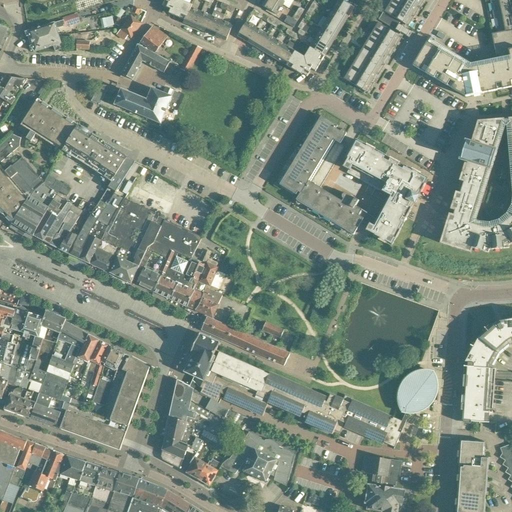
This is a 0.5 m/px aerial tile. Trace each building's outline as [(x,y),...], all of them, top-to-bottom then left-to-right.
[(191,8),(192,5),(182,1),(182,0),(163,0),(164,0),(165,1),(163,6),(171,9),(169,14),(184,20),(191,8)] [(277,15),(283,5),(274,0),(265,0),(262,6),(277,15)] [(338,0),(333,9),(348,18),(354,8),(341,0),(338,0)] [(383,13),(379,20),(401,33),(409,37),(412,32),(404,28),(404,27),(399,24),(401,22),(406,25),(409,20),(413,22),(414,19),(411,17),(413,13),(417,16),(418,13),(415,11),(420,2),(424,4),(425,1),(423,0),(393,0),(387,11),(385,10),(384,11),(383,13)] [(511,15),(511,13),(509,0),(508,0),(494,3),(495,11),(492,11),(494,19),(497,19),(511,15)] [(138,15),(141,9),(135,7),(132,13),(138,15)] [(115,16),(118,17),(114,24),(118,26),(122,19),(120,18),(124,10),(119,8),(115,16)] [(194,27),(200,11),(191,8),(184,20),(183,23),(194,27)] [(342,28),(348,18),(333,9),(327,19),(342,28)] [(204,32),(211,16),(200,11),(194,27),(204,32)] [(288,16),(284,22),(293,28),(297,21),(300,16),(296,13),(293,17),(293,19),(288,16)] [(511,30),(511,15),(497,19),(498,26),(496,27),(497,33),(511,30)] [(112,16),(100,19),(102,28),(114,26),(112,16)] [(141,24),(140,23),(131,16),(117,35),(123,39),(126,39),(128,36),(131,38),(141,24)] [(214,36),(221,20),(211,16),(204,32),(214,36)] [(31,42),(58,33),(56,29),(65,26),(65,25),(77,22),(75,17),(28,31),(31,42)] [(327,19),(323,17),(317,25),(322,28),(321,29),(336,38),(342,28),(327,19)] [(226,41),(233,25),(221,20),(214,36),(226,41)] [(257,28),(255,27),(246,22),(238,36),(248,42),(257,28)] [(396,41),(399,36),(379,24),(369,41),(366,40),(365,42),(367,44),(358,60),(355,58),(354,61),(356,62),(346,78),(344,77),(343,78),(365,92),(368,87),(372,89),(374,86),(370,84),(372,80),(376,83),(378,80),(374,77),(379,69),(383,71),(385,68),(381,66),(384,62),(387,64),(389,61),(385,59),(391,50),(394,52),(396,50),(392,47),(395,43),(398,46),(400,43),(396,41)] [(0,48),(2,49),(5,41),(8,35),(9,32),(10,30),(0,25),(0,48)] [(152,26),(140,42),(157,53),(168,37),(152,26)] [(257,48),(266,34),(257,28),(248,42),(257,48)] [(330,47),(336,38),(321,29),(316,38),(330,47)] [(432,41),(433,41),(434,41),(435,40),(435,39),(435,38),(435,37),(434,37),(433,37),(432,37),(431,38),(430,40),(429,39),(413,66),(465,97),(511,87),(511,30),(497,33),(492,34),(497,59),(471,64),(432,41)] [(55,51),(63,49),(58,33),(31,42),(35,52),(54,46),(55,51)] [(267,54),(276,40),(266,34),(257,48),(267,54)] [(325,57),(330,47),(316,38),(310,48),(325,57)] [(277,60),(286,45),(276,40),(267,54),(277,60)] [(77,41),(76,49),(89,50),(90,42),(77,41)] [(148,50),(147,50),(138,45),(121,75),(132,80),(142,61),(148,50)] [(287,66),(295,51),(286,45),(277,60),(287,66)] [(193,46),(180,69),(187,74),(201,50),(193,46)] [(315,72),(325,57),(310,48),(304,57),(295,51),(287,66),(302,75),(302,74),(307,77),(311,69),(315,72)] [(142,61),(164,73),(169,62),(148,50),(142,61)] [(18,96),(27,79),(3,77),(0,82),(0,87),(12,95),(14,93),(18,96)] [(115,87),(111,87),(100,84),(99,86),(113,93),(114,90),(120,92),(115,105),(161,124),(175,91),(166,88),(164,93),(152,89),(147,100),(116,87),(115,87)] [(0,98),(12,106),(18,96),(14,93),(12,95),(0,87),(0,98)] [(10,110),(12,106),(0,98),(0,108),(0,109),(2,106),(10,110)] [(38,99),(21,125),(27,129),(29,130),(31,132),(26,139),(31,142),(37,132),(43,136),(45,137),(53,142),(63,149),(78,125),(48,105),(46,104),(43,103),(38,99)] [(341,131),(340,132),(336,129),(338,126),(321,116),(280,185),(296,195),(298,192),(300,193),(296,200),(354,235),(366,214),(372,217),(372,216),(355,206),(358,201),(351,197),(351,196),(347,194),(346,194),(345,193),(344,194),(343,194),(343,195),(342,195),(342,196),(342,197),(342,198),(343,199),(342,201),(320,188),(345,146),(341,143),(346,135),(346,134),(346,133),(346,132),(345,131),(344,130),(343,130),(342,130),(341,131)] [(452,207),(441,243),(471,253),(472,248),(488,253),(489,250),(509,248),(509,245),(511,243),(511,119),(509,119),(509,121),(511,148),(511,212),(511,215),(508,218),(506,220),(503,222),(501,223),(498,225),(495,226),(484,227),(478,225),(477,229),(471,227),(503,121),(503,120),(485,121),(478,122),(477,126),(473,138),(473,140),(472,141),(474,142),(473,145),(466,143),(461,160),(467,162),(467,163),(466,163),(462,173),(458,186),(452,207)] [(63,149),(62,150),(70,156),(72,152),(78,156),(106,174),(104,177),(112,182),(123,165),(128,157),(106,143),(101,139),(92,134),(86,130),(78,125),(63,149)] [(22,136),(24,133),(18,130),(0,146),(0,162),(20,146),(20,145),(20,142),(21,139),(22,136)] [(375,234),(374,236),(392,245),(428,178),(357,139),(347,158),(349,159),(344,167),(350,170),(353,166),(359,169),(355,176),(391,195),(374,226),(370,223),(367,229),(375,234)] [(35,191),(44,183),(22,157),(6,172),(3,174),(15,188),(27,202),(35,191)] [(112,182),(109,188),(116,192),(131,169),(135,162),(128,157),(123,165),(112,182)] [(0,201),(15,188),(3,174),(0,170),(0,201)] [(45,180),(44,183),(48,187),(50,185),(53,186),(57,180),(48,175),(45,180)] [(45,213),(57,196),(48,187),(44,183),(35,191),(27,202),(23,207),(13,224),(33,236),(46,214),(45,213)] [(64,184),(59,192),(67,196),(71,189),(64,184)] [(23,207),(27,202),(15,188),(0,201),(0,211),(12,223),(13,224),(23,207)] [(108,228),(125,199),(115,194),(108,205),(99,219),(93,228),(82,250),(83,250),(79,259),(90,264),(108,228)] [(62,212),(68,204),(57,197),(57,196),(45,213),(46,214),(33,236),(43,241),(58,218),(62,212)] [(136,224),(144,208),(125,199),(108,228),(90,264),(110,273),(122,249),(136,224)] [(86,223),(97,205),(91,201),(83,212),(80,217),(79,220),(59,250),(70,255),(86,223)] [(86,223),(70,255),(79,259),(83,250),(82,250),(93,228),(99,219),(108,205),(100,201),(98,205),(97,205),(86,223)] [(68,215),(73,207),(68,204),(62,212),(58,218),(43,241),(51,245),(60,230),(59,230),(68,215)] [(80,217),(83,212),(73,207),(68,215),(59,230),(60,230),(51,245),(59,250),(79,220),(80,217)] [(155,216),(155,215),(156,213),(144,208),(136,224),(122,249),(136,256),(154,216),(155,216)] [(169,222),(165,220),(155,215),(155,216),(154,216),(136,256),(122,249),(110,273),(131,283),(133,280),(138,282),(147,262),(153,252),(159,244),(169,222)] [(153,291),(187,307),(194,290),(195,291),(206,266),(191,259),(203,238),(169,222),(159,244),(170,250),(166,259),(165,259),(159,271),(164,273),(163,276),(162,276),(161,276),(153,291)] [(153,252),(165,259),(166,259),(170,250),(159,244),(153,252)] [(159,271),(165,259),(153,252),(147,262),(155,266),(154,269),(159,271)] [(153,272),(154,269),(155,266),(147,262),(138,282),(137,284),(145,288),(152,272),(153,272)] [(217,308),(223,295),(206,288),(207,285),(210,286),(218,268),(207,263),(206,266),(195,291),(194,290),(187,307),(195,310),(212,317),(217,308)] [(164,273),(159,271),(154,269),(153,272),(152,272),(145,288),(153,291),(161,276),(162,276),(163,276),(164,273)] [(37,288),(40,281),(27,275),(24,281),(37,288)] [(10,328),(16,310),(0,304),(0,330),(2,331),(8,332),(8,333),(12,334),(14,334),(15,332),(13,332),(13,329),(10,328)] [(21,332),(26,313),(16,310),(10,328),(13,329),(13,332),(15,332),(20,334),(18,345),(17,346),(11,368),(8,382),(9,383),(13,384),(26,337),(24,337),(25,333),(21,332)] [(58,339),(65,322),(66,319),(46,311),(44,318),(40,330),(41,330),(39,337),(43,339),(41,346),(38,358),(36,361),(29,380),(42,385),(43,385),(51,362),(52,356),(56,344),(58,339)] [(40,330),(44,318),(27,313),(26,313),(21,332),(25,333),(24,337),(26,337),(13,384),(15,385),(26,389),(29,380),(36,361),(38,358),(41,346),(43,339),(39,337),(41,330),(40,330)] [(284,366),(290,354),(207,318),(202,330),(284,366)] [(492,413),(494,381),(495,380),(495,372),(495,371),(495,369),(489,368),(489,365),(492,366),(499,354),(509,345),(507,341),(511,339),(511,342),(511,319),(503,321),(503,322),(504,322),(506,326),(503,328),(501,324),(497,326),(496,323),(497,323),(496,322),(479,338),(475,344),(473,343),(471,346),(471,345),(470,345),(470,346),(471,346),(469,350),(471,352),(469,355),(467,358),(468,359),(470,359),(470,358),(474,359),(473,363),(468,363),(468,366),(467,366),(464,366),(463,376),(463,386),(461,405),(461,411),(460,420),(463,420),(463,423),(471,424),(471,421),(489,422),(490,413),(492,413)] [(75,367),(89,335),(65,322),(58,339),(56,344),(52,356),(51,362),(43,385),(42,385),(39,393),(40,394),(60,401),(69,377),(70,377),(75,367)] [(284,330),(266,322),(262,330),(281,338),(284,330)] [(20,334),(15,332),(14,334),(12,334),(8,333),(8,332),(2,331),(0,330),(0,338),(1,339),(0,342),(14,345),(17,346),(18,345),(20,334)] [(214,356),(218,347),(220,343),(200,334),(192,351),(188,360),(189,361),(184,372),(187,374),(183,382),(178,380),(178,381),(217,402),(221,394),(225,396),(224,399),(263,416),(267,405),(266,405),(266,402),(301,417),(302,414),(305,415),(304,418),(307,419),(305,423),(332,435),(334,430),(340,433),(344,423),(346,424),(344,427),(383,444),(384,443),(394,447),(394,449),(411,411),(414,411),(418,410),(421,409),(425,407),(427,404),(430,402),(432,398),(434,399),(437,399),(437,401),(438,394),(437,394),(437,395),(434,394),(434,391),(435,387),(438,387),(438,384),(437,381),(436,377),(435,374),(433,372),(431,374),(427,373),(423,373),(419,374),(418,374),(417,375),(414,376),(410,378),(408,380),(405,383),(403,386),(401,384),(399,388),(398,392),(397,396),(397,400),(398,400),(398,402),(398,405),(399,408),(401,411),(402,413),(404,411),(406,411),(402,421),(393,417),(392,419),(391,418),(391,417),(353,400),(351,404),(349,403),(351,398),(345,395),(343,399),(336,396),(336,397),(330,395),(327,402),(325,401),(327,397),(270,373),(269,374),(265,373),(265,372),(220,352),(217,358),(215,357),(216,356),(214,356)] [(90,360),(99,340),(89,335),(75,367),(70,377),(80,382),(87,363),(89,360),(90,360)] [(0,342),(1,339),(0,338),(0,364),(0,365),(11,368),(17,346),(14,345),(0,342)] [(101,363),(110,346),(99,340),(90,360),(99,365),(100,362),(101,363)] [(125,357),(126,355),(110,346),(101,363),(105,365),(94,401),(105,405),(113,380),(117,371),(117,370),(125,357)] [(145,381),(149,370),(129,359),(125,357),(117,370),(117,371),(145,381)] [(8,382),(11,368),(0,365),(0,364),(0,398),(2,399),(9,383),(8,382)] [(90,384),(91,385),(88,392),(95,394),(97,387),(98,387),(103,368),(95,366),(90,384)] [(129,426),(145,381),(117,371),(113,380),(105,405),(101,417),(129,426)] [(229,410),(217,402),(178,381),(172,408),(190,411),(201,415),(209,419),(220,426),(223,419),(224,420),(229,410)] [(40,394),(39,393),(39,394),(31,391),(31,392),(17,388),(11,390),(4,409),(32,419),(36,403),(40,394)] [(60,401),(40,394),(36,403),(32,419),(56,428),(64,403),(60,401)] [(101,417),(65,403),(64,403),(56,428),(57,425),(61,426),(60,429),(120,451),(121,448),(129,426),(101,417)] [(215,435),(220,426),(209,419),(201,415),(190,411),(172,408),(170,417),(186,423),(191,424),(196,427),(199,427),(215,435)] [(243,427),(248,419),(235,411),(230,420),(243,427)] [(215,436),(215,435),(199,427),(196,427),(191,424),(186,423),(170,417),(167,428),(196,438),(207,444),(216,449),(225,454),(232,457),(240,448),(238,447),(215,436)] [(192,447),(196,438),(167,428),(165,438),(192,447)] [(23,453),(28,441),(0,429),(0,499),(2,500),(21,454),(21,452),(23,453)] [(267,440),(265,440),(249,432),(238,447),(240,448),(232,457),(223,464),(221,467),(235,474),(242,466),(246,468),(245,471),(244,471),(244,472),(245,472),(265,482),(266,482),(267,482),(266,482),(271,473),(276,461),(268,457),(270,452),(275,454),(278,448),(279,448),(282,450),(283,448),(279,447),(279,446),(278,444),(276,443),(274,441),(272,440),(270,440),(267,440)] [(207,444),(196,438),(192,447),(165,438),(161,456),(163,460),(180,469),(187,451),(196,455),(199,450),(203,452),(206,447),(207,444)] [(484,457),(484,452),(485,442),(460,440),(459,450),(458,450),(457,458),(458,458),(458,467),(459,467),(459,474),(457,474),(457,482),(458,482),(457,498),(456,498),(455,506),(456,506),(455,511),(485,511),(486,500),(485,500),(486,493),(487,485),(488,476),(487,476),(487,469),(488,469),(489,458),(484,457)] [(28,463),(36,444),(28,441),(23,453),(21,452),(21,454),(23,455),(17,468),(20,469),(16,478),(21,480),(26,468),(28,463)] [(36,472),(45,448),(36,444),(28,463),(26,468),(30,470),(35,472),(36,472)] [(505,461),(511,450),(509,445),(500,448),(502,454),(500,457),(505,461)] [(60,469),(66,456),(45,448),(36,472),(35,472),(31,482),(28,489),(27,491),(25,490),(20,498),(30,503),(30,502),(32,503),(34,503),(35,502),(37,502),(38,501),(39,499),(43,489),(44,490),(49,479),(56,482),(61,469),(60,469)] [(295,455),(283,448),(282,450),(279,448),(278,448),(275,454),(270,452),(268,457),(276,461),(271,473),(275,475),(274,480),(286,487),(295,455)] [(199,460),(203,452),(199,450),(196,455),(191,463),(192,464),(187,473),(193,476),(193,477),(196,479),(197,478),(200,480),(208,465),(199,460)] [(511,452),(511,450),(505,461),(502,465),(508,468),(511,461),(511,452)] [(223,464),(232,457),(225,454),(222,460),(220,459),(213,468),(208,465),(200,480),(201,481),(201,482),(204,483),(205,483),(210,486),(221,467),(223,464)] [(80,482),(86,462),(68,456),(61,476),(70,479),(80,482)] [(403,499),(403,496),(404,491),(402,490),(403,483),(399,482),(402,461),(390,460),(390,461),(364,457),(362,472),(370,474),(365,503),(368,504),(368,509),(377,511),(376,511),(404,511),(406,500),(403,499)] [(85,511),(96,488),(102,467),(86,462),(80,482),(77,489),(74,487),(72,494),(67,504),(66,506),(63,511),(85,511)] [(107,511),(111,502),(120,473),(102,467),(96,488),(85,511),(107,511)] [(121,474),(120,473),(111,502),(107,511),(128,511),(129,511),(130,507),(139,479),(139,480),(130,478),(128,478),(121,474)] [(159,511),(161,510),(168,491),(162,488),(139,479),(130,507),(129,511),(128,511),(159,511)] [(66,491),(62,501),(67,504),(72,494),(66,491)] [(188,511),(191,505),(168,491),(161,510),(159,511),(188,511)]
